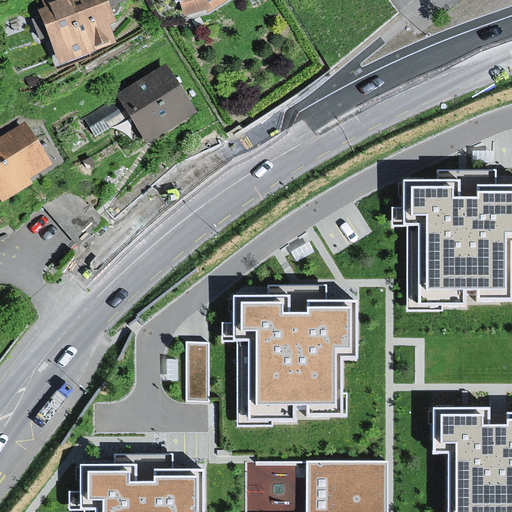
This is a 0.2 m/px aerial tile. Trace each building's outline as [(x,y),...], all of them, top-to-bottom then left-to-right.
[(100,0),(54,0),(34,8),(57,68),(111,48),(103,25),(109,23),(100,0)] [(182,0),(190,18),(230,0),(182,0)] [(176,61),(126,93),(158,141),(209,109),(176,61)] [(34,116),(0,138),(0,179),(12,198),(65,163),(34,116)] [(459,195),(396,195),(396,241),(416,241),(416,317),(460,317),(460,306),(474,306),(474,316),(511,316),(511,199),(477,200),(477,212),(459,212),(459,195)] [(284,309),(221,309),(221,354),(241,354),(241,430),(285,430),(285,419),(299,419),(299,430),(338,430),(338,371),(354,371),(354,313),(302,313),(302,326),(284,326),(284,309)] [(213,398),(213,340),(189,341),(189,398),(213,398)] [(488,420),(425,420),(425,465),(445,465),(445,511),(511,511),(511,424),(506,424),(506,437),(488,437),(488,420)] [(343,509),(342,511),(388,511),(389,468),(354,467),(353,489),(335,489),(335,509),(343,509)] [(130,477),(67,477),(66,511),(199,511),(200,482),(148,482),(148,494),(130,494),(130,477)]
